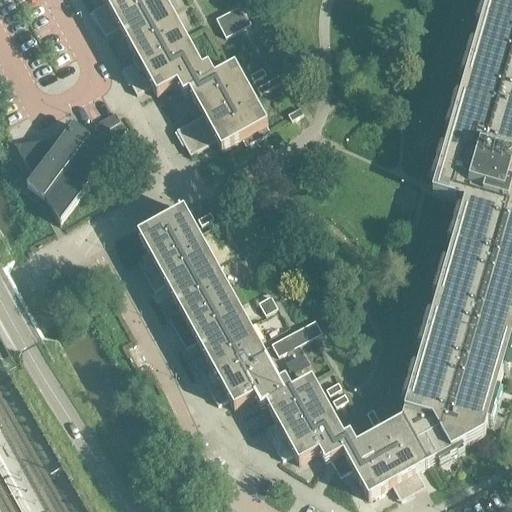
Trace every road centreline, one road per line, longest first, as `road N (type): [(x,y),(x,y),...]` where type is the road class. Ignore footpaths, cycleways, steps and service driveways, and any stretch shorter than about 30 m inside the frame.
road 1 (residential): [(260,511),(207,477),(182,413),(90,249)]
road 2 (residential): [(132,511),(0,301)]
road 3 (residential): [(0,44),(32,102),(47,110),(103,82),(58,0)]
